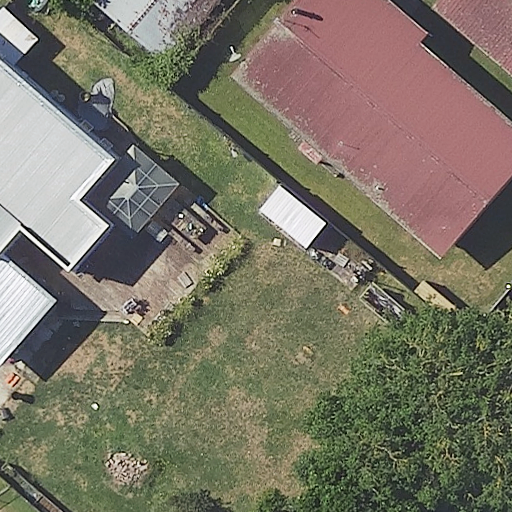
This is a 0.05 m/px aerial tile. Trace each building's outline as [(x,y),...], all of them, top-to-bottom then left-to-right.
[(177,65),(231,0),(101,0),(100,2),(177,65)] [(440,39),(394,0),(304,0),(236,79),(449,261),(511,188),(511,116),(432,48),(440,39)] [(511,0),(449,0),(440,10),(511,71),(511,0)] [(131,160),(0,45),(0,365),(6,370),(70,298),(20,254),(36,236),(83,277),(126,229),(94,201),(131,160)] [(337,227),(290,184),(265,211),(313,254),(337,227)] [(464,511),(390,449),(335,511),(464,511)]
